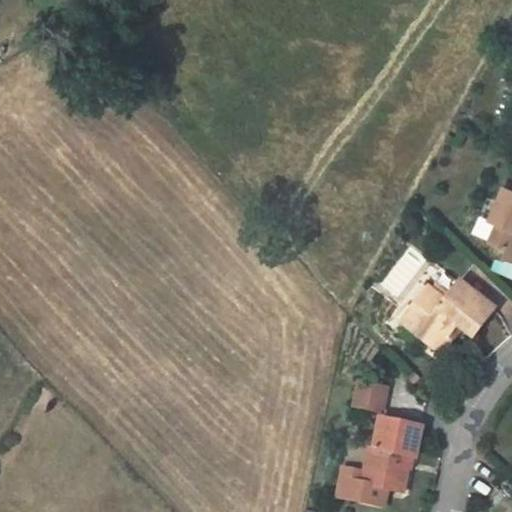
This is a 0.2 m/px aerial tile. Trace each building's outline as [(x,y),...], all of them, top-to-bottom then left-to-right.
[(511,187),(506,184),(490,215),(497,218),(488,236),(503,243),(499,253),(511,259),(511,187)] [(511,265),(495,259),(490,271),(511,279),(511,265)] [(401,320),(431,345),(453,320),(459,325),(468,333),(491,306),(457,277),(441,297),(425,283),(408,302),(412,306),(401,320)] [(396,316),(401,320),(412,306),(408,302),(396,316)] [(437,350),(459,325),(453,320),(431,345),(437,350)] [(388,393),(360,387),(355,412),(383,417),(388,393)] [(369,454),(364,479),(361,491),(389,496),(404,499),(410,466),(416,468),(422,434),(381,426),(375,455),(369,454)] [(364,479),(343,475),(338,503),(381,511),(385,511),(389,496),(361,491),(364,479)]
